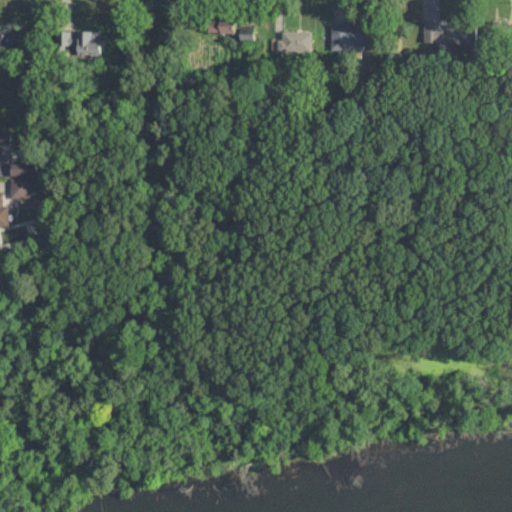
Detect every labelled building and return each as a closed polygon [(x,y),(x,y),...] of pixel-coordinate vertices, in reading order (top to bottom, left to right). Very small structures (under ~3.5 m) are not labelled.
[(207,31),(237,32),(237,17),(207,16),(207,31)] [(447,23),(447,25),(425,24),(425,41),(477,42),(477,23),(447,23)] [(332,48),(378,49),(378,26),(333,24),(332,48)] [(242,39),(256,39),(256,26),(242,26),(242,39)] [(0,29),(0,47),(22,48),(22,30),(0,29)] [(57,30),(57,45),(79,44),(79,54),(105,53),(104,29),(75,30),(75,29),(57,30)] [(313,50),(312,30),(281,30),(281,51),(313,50)] [(11,131),(0,131),(0,142),(12,142),(11,131)] [(2,159),(11,160),(12,148),(2,148),(2,159)] [(37,174),(37,162),(11,161),(11,173),(37,174)] [(31,177),(10,177),(11,197),(32,197),(31,177)] [(0,224),(9,224),(9,204),(3,204),(3,191),(0,191),(0,224)]
